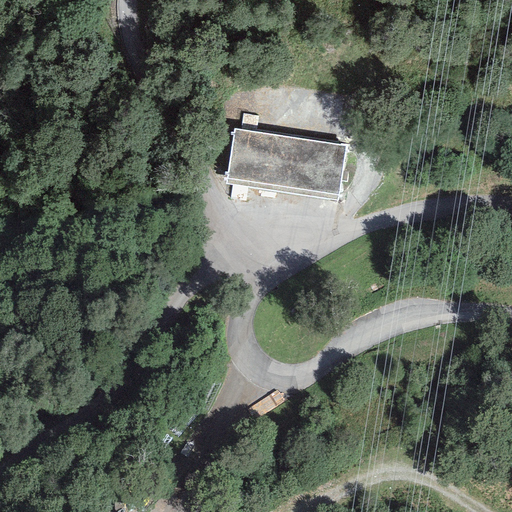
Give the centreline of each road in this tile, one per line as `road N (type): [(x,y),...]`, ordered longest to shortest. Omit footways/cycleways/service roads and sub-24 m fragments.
road 1 (track): [(511,206),(462,206),(358,227),(267,278),(239,324),(246,358),(278,378),(409,320),(511,315)]
road 2 (track): [(223,218),(117,386),(0,476)]
road 3 (track): [(127,0),(141,67),(223,218),(267,278)]
road 4 (track): [(481,511),(427,478),(385,473),(302,511)]
road 5 (track): [(258,370),(156,511)]
